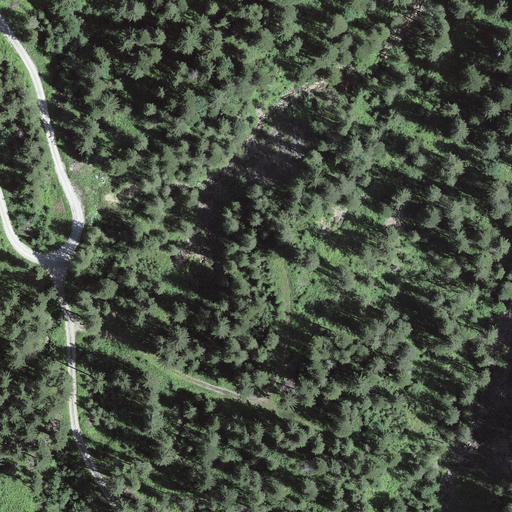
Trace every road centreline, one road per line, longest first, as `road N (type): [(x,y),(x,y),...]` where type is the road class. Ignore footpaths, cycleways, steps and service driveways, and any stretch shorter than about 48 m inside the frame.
road 1 (track): [(0,31),(78,219),(59,264),(74,424),(91,467),(123,511)]
road 2 (track): [(322,425),(183,378),(120,338),(67,324)]
